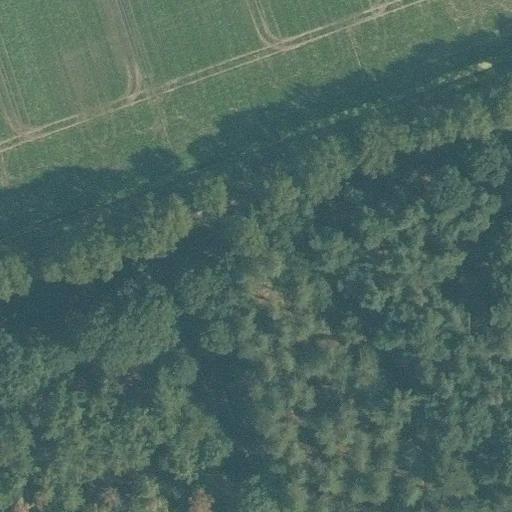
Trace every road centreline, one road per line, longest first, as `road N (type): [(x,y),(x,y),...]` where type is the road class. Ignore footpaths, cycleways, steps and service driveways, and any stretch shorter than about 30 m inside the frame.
road 1 (track): [(511,98),(178,222)]
road 2 (track): [(178,222),(0,285)]
